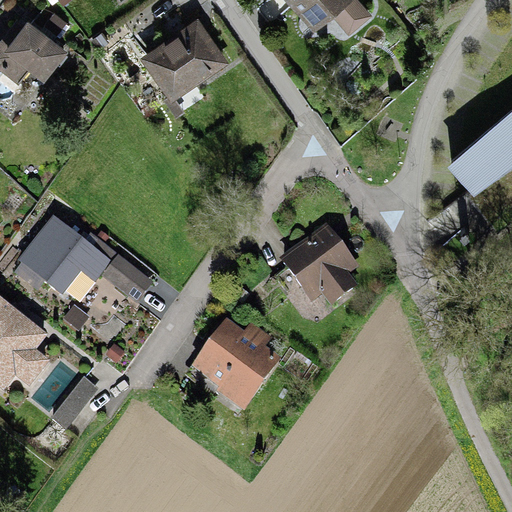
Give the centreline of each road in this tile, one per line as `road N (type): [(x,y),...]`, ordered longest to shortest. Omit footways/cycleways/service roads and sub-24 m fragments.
road 1 (residential): [(110,414),(314,137)]
road 2 (residential): [(393,240),(430,352),(507,511)]
road 3 (residential): [(393,240),(423,110),(487,0)]
road 4 (residential): [(221,0),(314,137)]
road 5 (residential): [(314,137),(393,240)]
